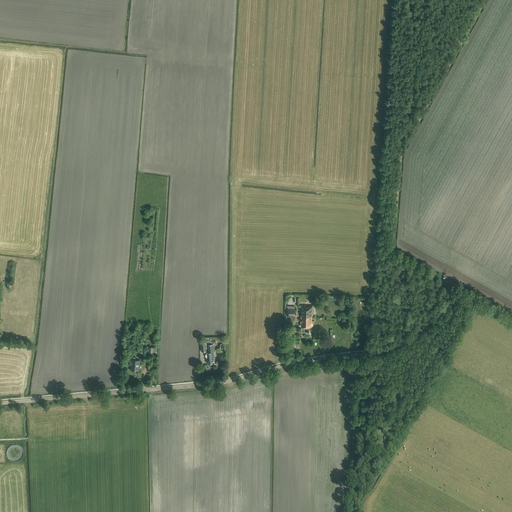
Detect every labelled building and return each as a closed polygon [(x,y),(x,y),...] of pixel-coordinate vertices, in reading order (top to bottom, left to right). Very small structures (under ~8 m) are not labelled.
[(301,317),(301,319),(301,327),(311,327),(311,317),(312,317),(313,306),(301,306),(300,317),(301,317)] [(296,317),(296,309),(296,307),(288,307),(288,317),(296,317)] [(213,345),(208,346),(209,353),(206,353),(206,363),(208,363),(213,363),(212,361),(214,361),(213,352),(214,352),(213,345)] [(149,347),(148,353),(154,354),(154,360),(157,360),(158,348),(149,347)] [(131,365),(131,370),(139,370),(139,360),(132,359),(132,361),(128,361),(128,365),(131,365)]
